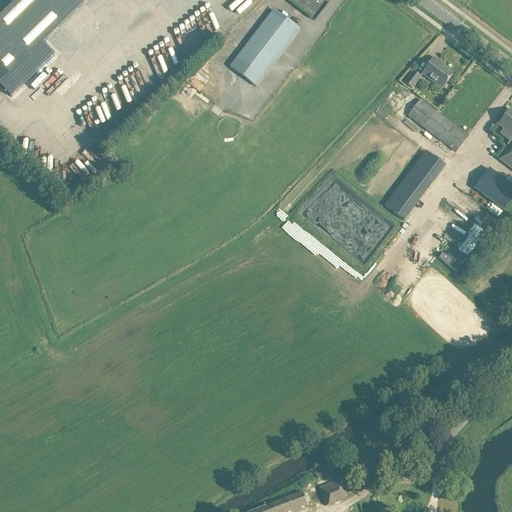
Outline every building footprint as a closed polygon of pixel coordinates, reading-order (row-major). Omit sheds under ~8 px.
[(17,0),(0,17),(0,85),(11,96),(54,54),(43,43),(87,0),(17,0)] [(299,31),(273,11),(230,67),(256,87),(299,31)] [(441,66),(442,64),(434,58),(423,74),(442,88),(452,75),(441,66)] [(405,83),(412,88),(420,77),(413,72),(405,83)] [(408,116),(456,152),(468,136),(420,100),(408,116)] [(507,145),(509,147),(499,160),(511,169),(511,112),(509,110),(503,118),(499,125),(504,129),(500,134),(510,142),(507,145)] [(398,132),(418,144),(421,139),(401,127),(398,132)] [(434,181),(446,166),(425,151),(414,166),(434,181)] [(503,211),(511,199),(511,185),(489,168),(474,189),(503,211)] [(308,493),(315,511),(347,498),(341,480),(308,493)] [(302,493),(274,504),(277,511),(289,511),(307,505),(302,493)]
